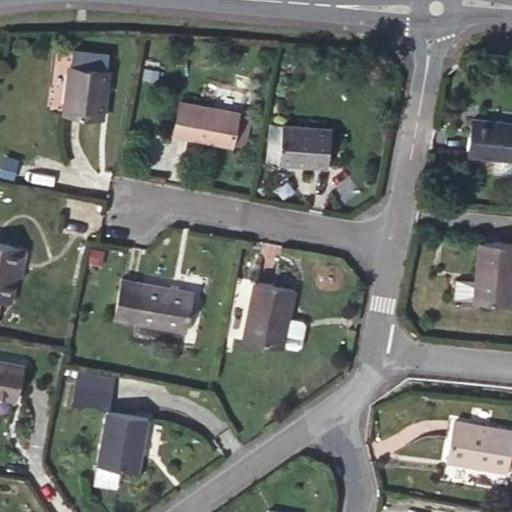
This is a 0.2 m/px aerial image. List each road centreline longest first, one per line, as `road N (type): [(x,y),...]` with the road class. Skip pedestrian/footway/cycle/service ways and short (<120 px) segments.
road 1 (residential): [(149,196),(393,225)]
road 2 (residential): [(437,8),(393,225)]
road 3 (residential): [(318,411),(176,511)]
road 4 (secondary): [(437,8),(267,0)]
road 5 (residential): [(511,360),(370,342)]
